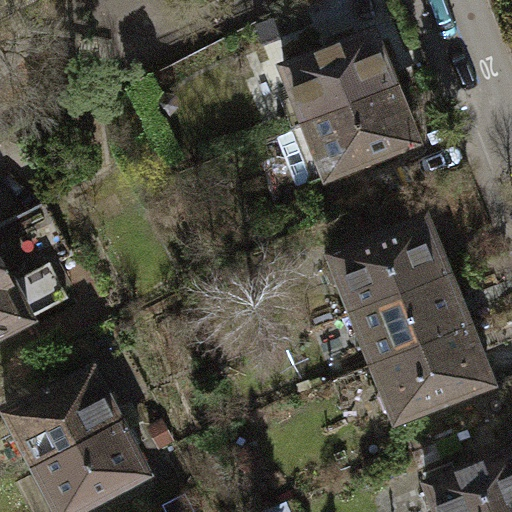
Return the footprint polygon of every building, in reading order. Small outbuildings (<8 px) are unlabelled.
[(284,68),(306,122),(396,87),(374,32),(284,68)] [(418,141),(396,87),(306,122),(307,125),(279,136),(299,186),(328,174),(329,177),(418,141)] [(46,201),(0,225),(0,258),(12,282),(51,262),(52,265),(74,254),(46,201)] [(331,253),(334,259),(328,269),(334,284),(345,289),(354,311),(449,274),(425,215),(331,253)] [(0,334),(32,318),(31,317),(69,297),(52,265),(51,262),(12,282),(0,258),(0,334)] [(354,311),(375,364),(469,327),(449,274),(354,311)] [(375,364),(383,383),(379,395),(385,411),(396,417),(397,420),(492,383),(469,327),(375,364)] [(8,413),(36,465),(120,421),(93,369),(8,413)] [(74,511),(148,474),(120,421),(36,465),(60,511),(74,511)] [(439,511),(511,511),(511,450),(428,483),(439,511)]
